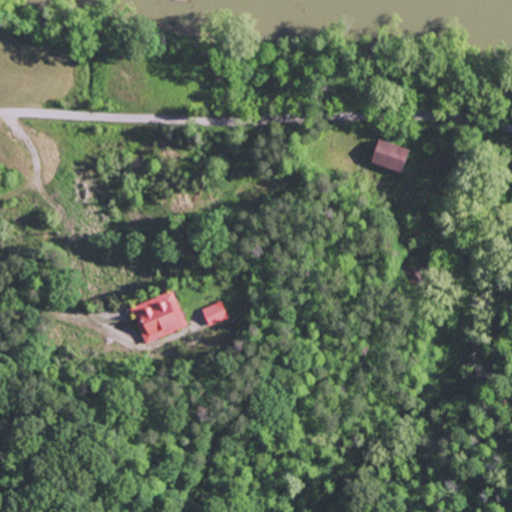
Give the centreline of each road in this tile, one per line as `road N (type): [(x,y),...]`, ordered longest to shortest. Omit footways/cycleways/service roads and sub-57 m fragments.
road 1 (residential): [(511,127),(433,116),(198,118)]
road 2 (residential): [(198,118),(0,113)]
